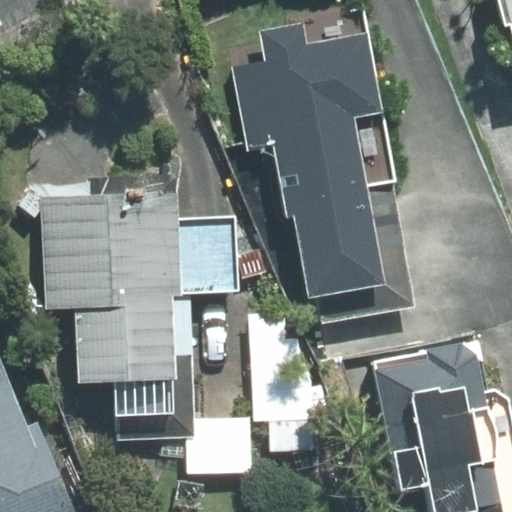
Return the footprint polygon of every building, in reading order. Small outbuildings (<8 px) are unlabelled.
[(511,0),(489,0),(490,2),(496,0),(504,0),(510,20),(511,20),(511,0)] [(323,323),(419,307),(372,31),(309,41),(306,23),(262,31),(268,64),(237,69),(250,142),(280,137),(294,216),(304,214),(323,323)] [(183,187),(44,194),(49,307),(79,306),(83,380),(116,378),(119,441),(190,437),(191,474),(256,471),(253,416),(200,419),(194,291),(242,289),(239,215),(184,218),(183,187)] [(311,311),(253,313),(258,420),(272,419),(274,450),(318,448),(311,311)] [(482,343),(377,363),(402,489),(440,482),(445,511),(511,511),(511,402),(511,397),(493,401),(482,343)] [(0,511),(81,511),(44,421),(31,426),(0,350),(0,511)]
